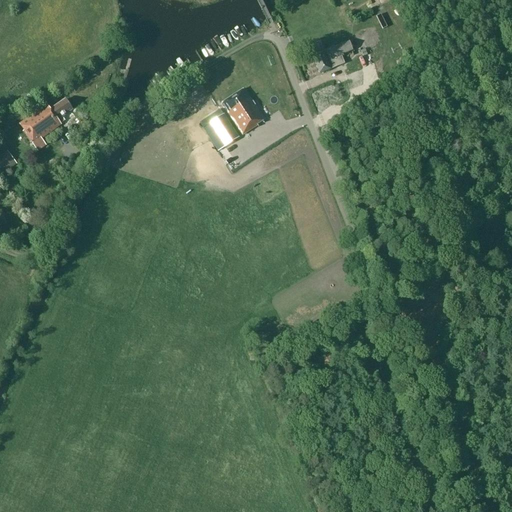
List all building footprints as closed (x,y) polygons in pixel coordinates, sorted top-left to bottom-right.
[(371,39),(374,38),(371,30),(368,31),(355,36),(361,51),(369,48),(366,41),(371,39)] [(344,64),(341,55),(334,58),(331,49),(312,56),(319,74),(344,64)] [(259,128),(257,125),(265,120),(244,89),(221,104),(243,136),(250,131),(251,133),(259,128)] [(66,100),(50,110),(47,105),(19,125),(24,131),(23,132),(33,145),(38,152),(46,146),(42,139),(61,125),(58,121),(73,110),(66,100)] [(223,115),(210,124),(225,147),(238,138),(223,115)] [(7,151),(0,156),(0,168),(1,169),(4,174),(17,164),(14,160),(7,151)] [(231,157),(234,163),(242,158),(239,153),(231,157)]
